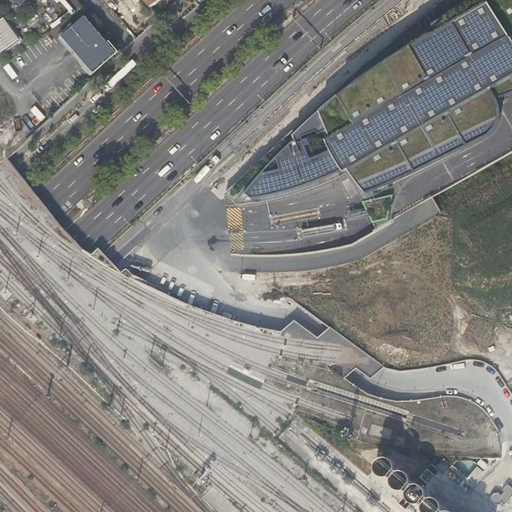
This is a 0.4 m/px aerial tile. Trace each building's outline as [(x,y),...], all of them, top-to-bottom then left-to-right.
[(140,0),(149,10),(163,0),(140,0)] [(511,0),(442,0),(386,45),(341,85),(343,93),(298,130),(288,130),(220,193),(236,210),(267,205),(303,195),(332,183),(351,173),(368,199),(379,221),(394,218),(400,195),(409,181),(428,171),(497,135),(504,127),(510,117),(511,109),(511,107),(511,0)] [(94,75),(123,49),(89,11),(60,37),(94,75)] [(0,20),(0,54),(1,56),(24,43),(8,16),(0,20)] [(11,63),(5,66),(12,78),(18,75),(11,63)] [(382,459),(378,462),(379,473),(425,511),(467,511),(465,494),(487,468),(483,460),(467,478),(465,459),(459,460),(450,465),(442,458),(435,466),(417,468),(410,456),(382,459)] [(175,468),(194,486),(200,480),(181,462),(175,468)] [(246,511),(215,482),(198,500),(210,511),(246,511)] [(511,492),(511,489),(506,483),(500,490),(498,489),(490,490),(485,495),(486,503),(491,508),(499,507),(511,492)]
